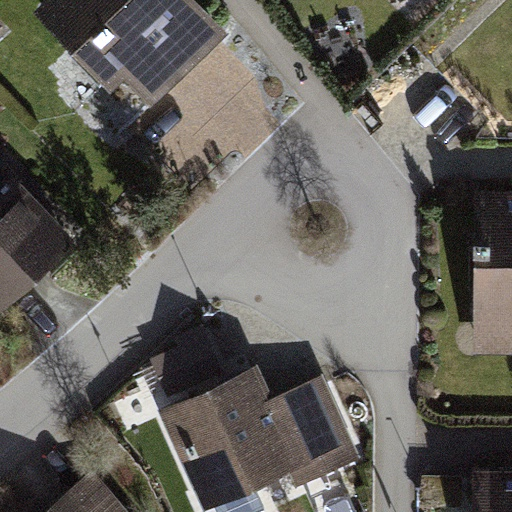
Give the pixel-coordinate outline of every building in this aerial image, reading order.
[(40,0),(32,9),(111,90),(124,77),(151,105),(229,31),(198,0),(40,0)] [(3,163),(0,165),(0,313),(77,240),(3,163)] [(511,190),(481,190),(479,350),(511,350),(511,190)] [(150,354),(174,398),(230,368),(207,324),(150,354)] [(253,372),(163,413),(204,502),(280,468),(290,491),(361,459),(321,370),(263,396),(253,372)] [(511,511),(511,466),(480,466),(479,511),(511,511)] [(126,511),(91,470),(41,511),(126,511)] [(451,473),(420,473),(420,505),(450,505),(451,473)]
